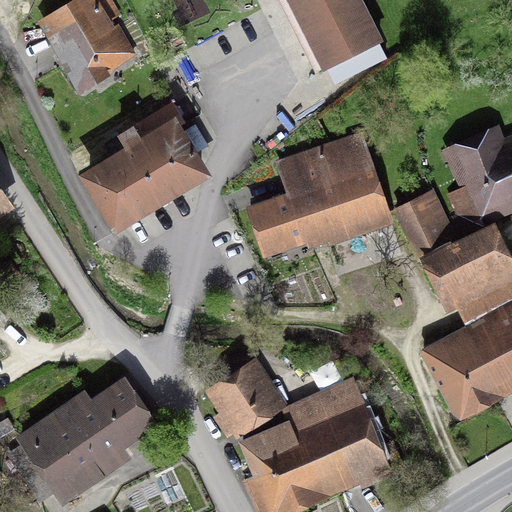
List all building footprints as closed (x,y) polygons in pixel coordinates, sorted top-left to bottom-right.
[(112,0),(92,0),(44,27),(82,94),(145,58),(112,0)] [(368,0),(292,0),(332,77),(392,47),(368,0)] [(89,178),(116,223),(201,171),(191,155),(194,153),(192,151),(190,152),(175,127),(183,123),(171,104),(120,136),(130,153),(89,178)] [(358,133),(330,143),(344,182),(297,199),(309,232),(323,227),(329,244),(365,231),(360,216),(384,208),(358,133)] [(266,247),(309,232),(297,199),(344,182),(330,143),(275,162),(288,197),(252,210),(266,247)] [(491,143),(457,159),(470,187),(484,216),(511,202),(511,145),(496,153),(491,143)] [(435,203),(431,196),(402,209),(442,295),(507,265),(484,216),(470,187),(435,203)] [(511,319),(431,359),(455,408),(511,379),(511,319)] [(242,421),(279,398),(280,396),(275,382),(272,378),(261,367),(224,391),(222,387),(211,394),(223,413),(233,407),(242,421)] [(95,385),(9,447),(46,499),(109,453),(125,442),(157,419),(131,382),(106,400),(95,385)] [(375,462),(383,477),(393,473),(392,472),(403,467),(392,439),(381,444),(368,411),(366,411),(356,385),(327,398),(333,413),(307,424),(303,416),(289,422),(289,423),(243,443),(256,475),(245,480),(259,511),(271,511),(269,507),(375,462)]
